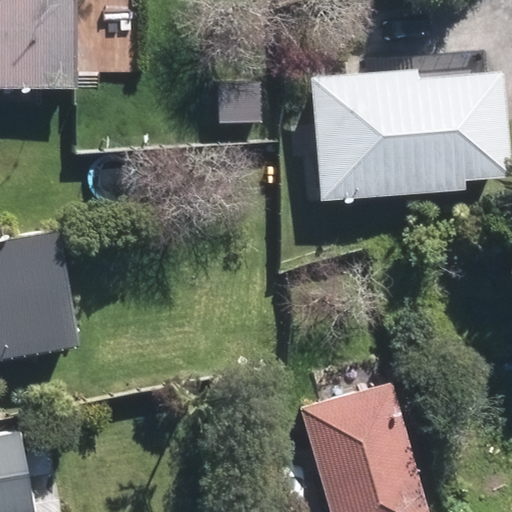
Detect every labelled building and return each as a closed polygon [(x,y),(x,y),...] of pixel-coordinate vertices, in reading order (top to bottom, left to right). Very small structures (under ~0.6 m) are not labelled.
[(72,0),(0,0),(0,82),(72,83),(72,0)] [(258,26),(220,25),(217,115),(255,116),(258,26)] [(422,66),(313,76),(323,182),(463,169),(462,158),(511,153),(503,71),(423,78),(422,66)] [(46,223),(0,231),(0,349),(68,336),(46,223)] [(426,511),(390,384),(306,408),(335,511),(426,511)] [(23,433),(0,438),(0,506),(37,499),(23,433)]
